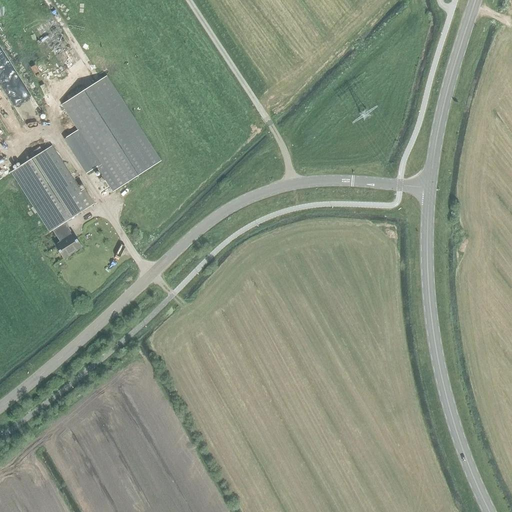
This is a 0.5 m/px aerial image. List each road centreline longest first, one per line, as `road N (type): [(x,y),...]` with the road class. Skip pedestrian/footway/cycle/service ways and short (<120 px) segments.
road 1 (unclassified): [(429,189),(330,180),(253,194),(194,233),(0,407)]
road 2 (tertiary): [(429,189),(426,249),(440,370),(489,511)]
road 3 (tertiary): [(474,0),(429,189)]
